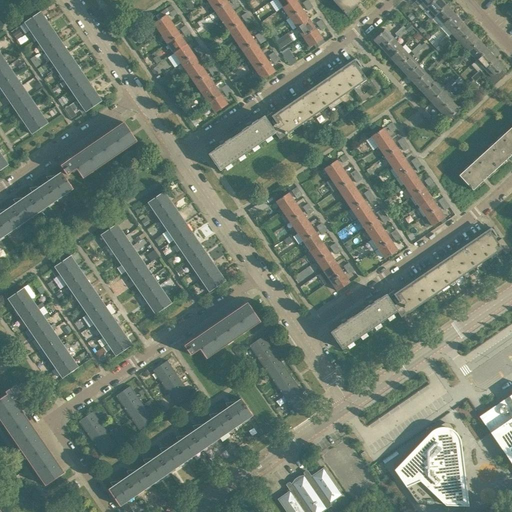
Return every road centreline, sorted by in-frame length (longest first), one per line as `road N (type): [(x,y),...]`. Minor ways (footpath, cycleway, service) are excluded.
road 1 (residential): [(113,511),(57,432),(57,418),(261,275)]
road 2 (residential): [(179,155),(393,0)]
road 3 (residential): [(302,334),(511,179)]
road 4 (tertiary): [(349,403),(511,291)]
road 5 (tertiary): [(191,511),(349,403)]
road 6 (residential): [(0,189),(137,95)]
road 7 (residential): [(261,275),(179,155)]
